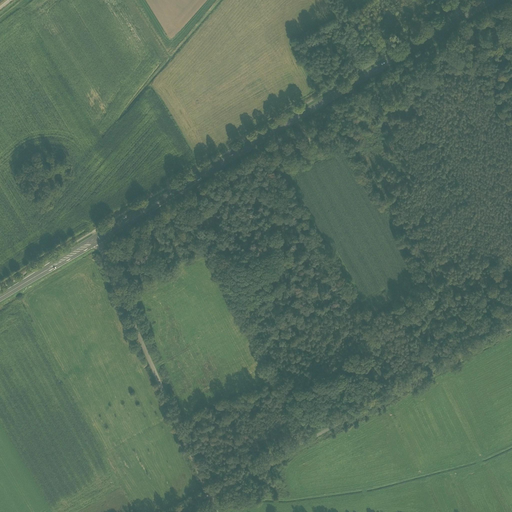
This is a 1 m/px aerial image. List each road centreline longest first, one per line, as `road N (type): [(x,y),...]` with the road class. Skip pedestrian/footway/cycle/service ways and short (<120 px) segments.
road 1 (secondary): [(490,0),(96,239)]
road 2 (unclassified): [(209,494),(511,327)]
road 3 (unclassified): [(209,494),(96,239)]
